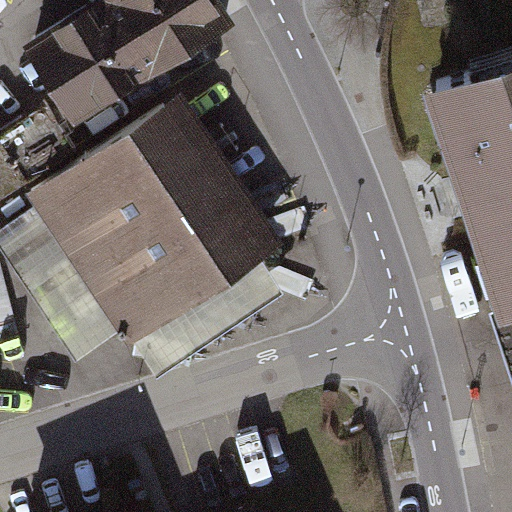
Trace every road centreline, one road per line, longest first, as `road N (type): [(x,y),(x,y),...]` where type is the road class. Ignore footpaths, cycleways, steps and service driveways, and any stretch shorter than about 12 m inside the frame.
road 1 (residential): [(408,329),(0,457)]
road 2 (residential): [(277,0),(361,179),(408,329)]
road 3 (residential): [(408,329),(445,511)]
